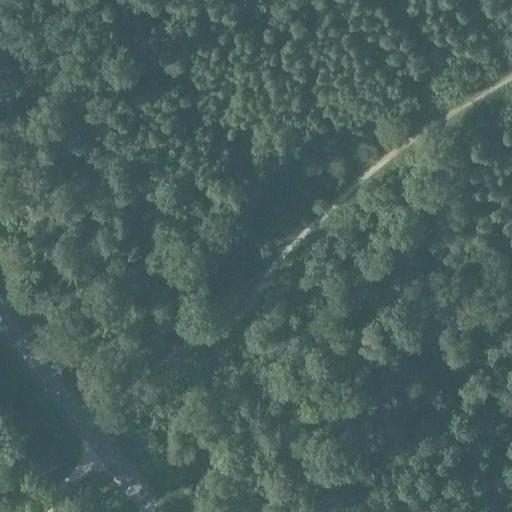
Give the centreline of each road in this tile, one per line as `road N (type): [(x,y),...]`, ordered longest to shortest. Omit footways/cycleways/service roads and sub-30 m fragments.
road 1 (track): [(84,426),(434,122),(511,76)]
road 2 (tertiary): [(152,511),(0,320)]
